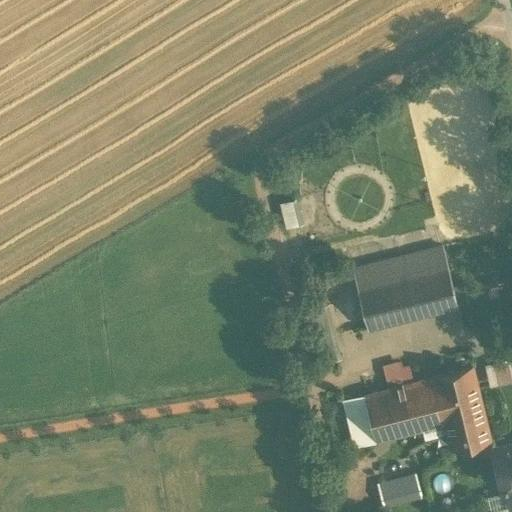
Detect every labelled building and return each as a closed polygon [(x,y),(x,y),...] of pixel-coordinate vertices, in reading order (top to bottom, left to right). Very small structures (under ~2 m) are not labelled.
[(286,221),(303,219),(299,193),(283,195),(286,221)] [(446,239),(358,260),(372,321),(461,300),(446,239)] [(307,302),(322,357),(342,352),(327,297),(307,302)] [(511,354),(487,358),(491,379),(511,375),(511,354)] [(475,363),(340,392),(351,442),(450,420),(454,442),(490,434),(475,363)] [(511,436),(492,442),(504,489),(511,486),(511,436)] [(418,466),(379,477),(386,503),(425,492),(418,466)]
